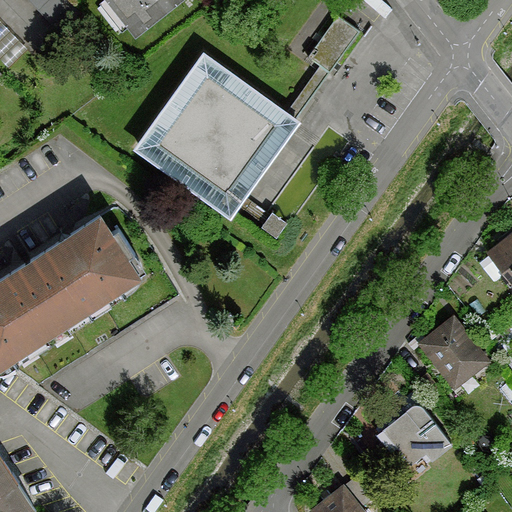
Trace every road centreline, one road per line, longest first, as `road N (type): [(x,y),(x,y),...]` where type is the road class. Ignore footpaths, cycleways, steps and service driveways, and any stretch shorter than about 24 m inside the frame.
road 1 (unclassified): [(460,58),(135,511)]
road 2 (residential): [(261,511),(511,172)]
road 3 (unknown): [(201,320),(72,398)]
